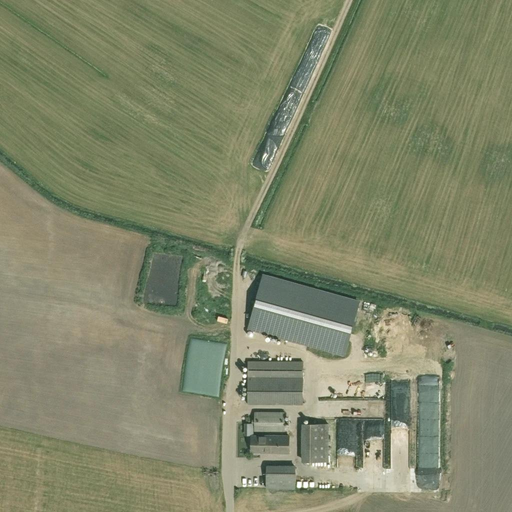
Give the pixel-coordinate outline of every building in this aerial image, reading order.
[(261,277),(247,327),(344,354),(358,304),(261,277)] [(321,374),(349,374),(349,357),(321,357),(321,374)] [(303,362),(248,362),(247,405),(303,405),(303,362)] [(385,380),(343,380),(344,399),(364,398),(364,396),(385,395),(385,380)] [(285,412),(254,412),(254,431),(284,431),(285,412)] [(303,462),(328,462),(328,424),(304,423),(303,462)] [(265,436),(251,436),(251,452),(265,452),(265,453),(289,453),(289,436),(265,436)] [(296,468),(266,467),(266,488),(295,489),(296,468)] [(358,473),(348,479),(353,487),(363,481),(358,473)]
